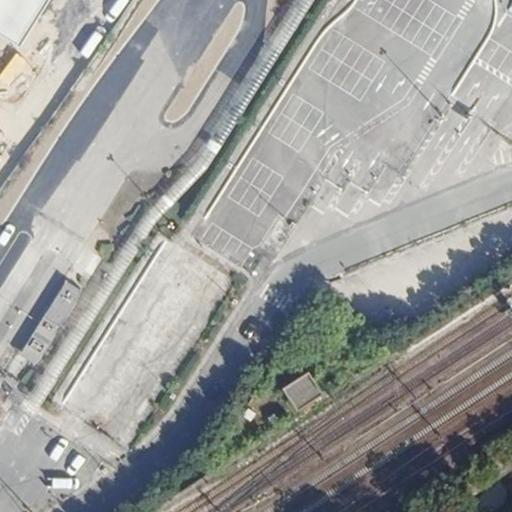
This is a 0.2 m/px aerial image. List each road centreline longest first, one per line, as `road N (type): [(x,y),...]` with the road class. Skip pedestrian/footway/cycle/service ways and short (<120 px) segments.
road 1 (unknown): [(511,182),(480,172),(310,67)]
road 2 (unknown): [(392,235),(371,212),(250,133)]
